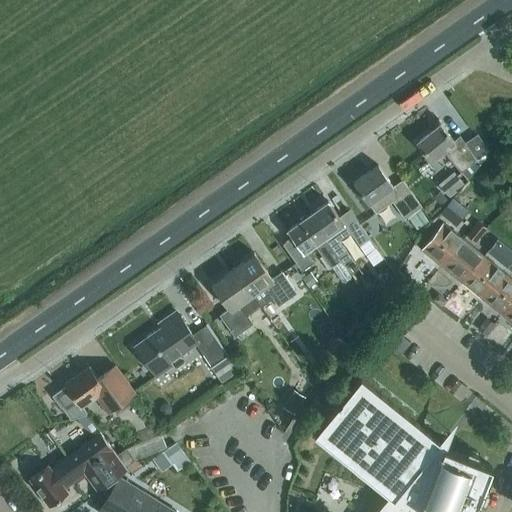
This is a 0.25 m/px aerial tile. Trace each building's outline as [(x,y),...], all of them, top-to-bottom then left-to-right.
[(431,160),(443,150),(461,171),(451,184),(458,193),(468,179),(480,166),(475,160),(488,150),(477,134),(465,142),(459,136),(454,140),(440,123),(416,142),(431,160)] [(393,186),(378,165),(353,182),(368,204),(369,203),(375,213),(392,201),(404,218),(407,216),(420,207),(421,206),(402,179),(393,186)] [(440,191),(434,196),(440,204),(447,199),(440,191)] [(464,210),(449,199),(439,212),(454,224),(464,210)] [(307,215),(337,256),(346,250),(333,231),(344,223),(360,245),(370,238),(349,210),(339,217),(327,200),(307,215)] [(420,207),(407,216),(416,229),(429,220),(420,207)] [(340,260),(337,256),(307,215),(287,229),(292,236),(282,243),(288,251),(300,267),(310,260),(304,251),(314,244),(330,267),(339,260),(340,260)] [(485,227),(476,220),(465,234),(474,241),(485,227)] [(441,266),(464,240),(442,222),(421,249),(441,266)] [(462,282),(483,256),(464,240),(441,266),(462,282)] [(511,251),(504,245),(493,257),(507,268),(511,261),(511,251)] [(352,259),(346,250),(337,256),(340,260),(339,260),(343,265),(352,259)] [(264,286),(278,305),(297,292),(281,271),(272,278),(254,252),(233,267),(252,295),(264,286)] [(483,256),(462,282),(482,298),(493,285),(503,272),(483,256)] [(234,336),(253,323),(240,304),(252,295),(233,267),(211,282),(229,308),(219,314),(234,336)] [(310,272),(301,278),(308,288),(317,282),(310,272)] [(511,301),(511,279),(503,272),(493,285),(511,301)] [(502,315),(511,302),(511,301),(493,285),(482,298),(502,315)] [(511,302),(502,315),(511,322),(511,302)] [(229,355),(206,323),(205,324),(208,327),(194,336),(177,311),(160,323),(163,327),(136,346),(156,375),(171,365),(168,361),(194,343),(219,379),(235,368),(228,356),(229,355)] [(352,340),(363,323),(355,318),(344,334),(352,340)] [(495,324),(485,318),(477,329),(486,336),(495,324)] [(401,329),(394,341),(410,350),(417,338),(401,329)] [(107,412),(135,393),(115,365),(98,377),(90,366),(77,375),(93,398),(95,396),(107,412)] [(318,387),(329,393),(342,373),(331,366),(318,387)] [(64,384),(66,387),(53,395),(70,419),(87,414),(81,406),(93,398),(77,375),(64,384)] [(393,499),(382,511),(418,511),(420,509),(427,511),(473,511),(492,466),(444,447),(447,441),(443,438),(440,441),(361,377),(314,435),(393,499)] [(293,389),(282,406),(294,414),(305,397),(293,389)] [(100,432),(72,452),(58,462),(59,464),(51,469),(48,465),(30,478),(50,505),(67,492),(63,485),(70,480),(73,483),(84,475),(97,491),(118,477),(127,470),(130,474),(131,473),(127,466),(125,468),(116,456),(100,432)] [(176,470),(189,461),(179,447),(166,455),(176,470)] [(125,468),(127,466),(131,473),(140,466),(127,448),(116,456),(125,468)] [(174,511),(120,478),(99,511),(174,511)]
